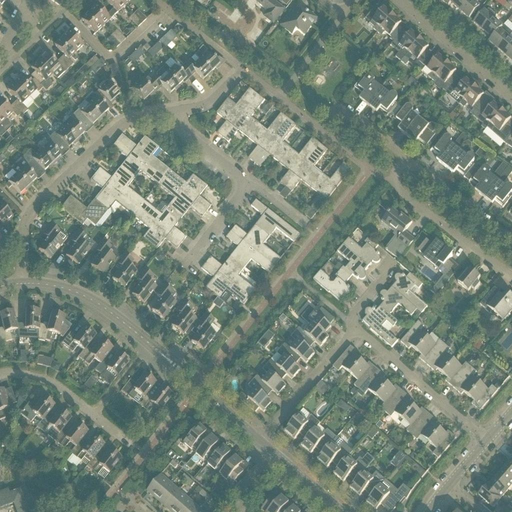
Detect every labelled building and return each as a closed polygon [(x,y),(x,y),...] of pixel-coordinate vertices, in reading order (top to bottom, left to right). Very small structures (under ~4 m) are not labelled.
[(113,17),(117,13),(124,6),(118,0),(104,0),(113,9),(109,13),(113,17)] [(209,0),(198,0),(197,2),(206,9),(211,1),(209,0)] [(273,24),(278,18),(284,10),(271,0),(251,0),(267,12),(264,17),(273,24)] [(453,0),(451,4),(460,12),(469,0),(453,0)] [(479,0),(469,0),(460,12),(469,20),(479,8),(475,5),(479,0)] [(106,16),(96,6),(88,13),(102,27),(113,17),(109,13),(106,16)] [(310,15),(303,9),(299,14),(293,9),(280,26),(292,35),(296,31),(304,37),(313,25),(317,23),(316,21),(317,20),(315,18),(313,13),(310,15)] [(374,9),(365,19),(370,23),(368,26),(373,30),(377,33),(392,16),(388,12),(383,9),(379,14),(374,9)] [(488,10),(485,13),(483,12),(473,23),(483,31),(493,20),(496,16),(488,10)] [(142,24),(146,20),(137,11),(133,15),(142,24)] [(94,35),(102,27),(88,13),(81,20),(94,35)] [(137,28),(142,24),(133,15),(129,19),(137,28)] [(493,20),(483,31),(491,39),(492,39),(502,28),(506,23),(501,19),(496,15),(496,16),(493,19),(493,20)] [(397,19),(392,16),(377,33),(381,37),(385,33),(391,39),(390,40),(393,43),(394,41),(401,33),(396,29),(401,24),(396,20),(397,19)] [(491,39),(489,42),(498,50),(508,39),(511,34),(503,27),(502,28),(492,39),(491,39)] [(75,53),(83,46),(69,31),(61,39),(75,53)] [(119,45),(125,40),(124,39),(120,35),(116,31),(111,36),(119,45)] [(165,49),(176,38),(170,31),(158,42),(165,49)] [(397,39),(394,41),(398,44),(399,45),(403,49),(404,50),(400,54),(399,53),(395,58),(400,62),(401,62),(405,57),(420,40),(416,36),(415,36),(411,32),(406,37),(401,33),(397,39)] [(115,49),(119,45),(111,36),(106,40),(115,49)] [(68,69),(73,65),(68,60),(75,53),(61,39),(54,46),(63,56),(59,60),(68,69)] [(507,58),(511,52),(511,42),(508,39),(498,50),(507,58)] [(429,57),(424,53),(428,48),(424,44),(424,43),(420,40),(405,57),(400,62),(406,67),(410,62),(408,61),(412,57),(418,62),(415,66),(418,69),(429,57)] [(158,43),(154,47),(159,53),(163,49),(158,43)] [(206,53),(205,52),(207,51),(202,47),(197,53),(198,53),(195,56),(199,61),(211,73),(215,69),(216,70),(225,62),(215,54),(211,57),(207,53),(206,53)] [(68,69),(59,60),(55,64),(46,54),(38,61),(52,75),(57,80),(64,73),(68,69)] [(132,55),(128,59),(133,64),(137,61),(132,55)] [(182,67),(191,77),(195,73),(202,81),(207,76),(208,78),(212,74),(211,73),(199,61),(195,56),(186,63),(182,67)] [(443,60),(438,56),(434,61),(429,57),(418,69),(422,72),(425,68),(431,74),(428,78),(432,81),(447,64),(443,60)] [(89,70),(91,68),(95,64),(97,62),(98,62),(94,57),(87,64),(86,64),(85,66),(89,70)] [(97,62),(95,64),(100,69),(105,64),(102,62),(100,59),(98,62),(97,62)] [(376,59),(372,63),(378,68),(382,64),(376,59)] [(35,73),(31,77),(34,80),(42,89),(45,92),(50,87),(50,83),(48,80),(52,75),(38,61),(30,68),(35,73)] [(442,90),(446,93),(456,81),(451,77),(456,72),(451,68),(452,67),(447,64),(432,81),(442,90)] [(165,66),(161,69),(166,74),(179,88),(178,86),(182,82),(183,84),(191,77),(182,67),(178,71),(174,67),(170,71),(165,66)] [(153,77),(149,81),(158,90),(162,86),(169,94),(174,90),(175,91),(179,88),(166,74),(161,69),(156,75),(154,78),(153,77)] [(393,75),(390,79),(395,84),(399,80),(393,75)] [(29,84),(22,76),(15,83),(29,98),(36,91),(38,93),(42,89),(34,80),(31,77),(33,80),(29,84)] [(128,83),(125,84),(127,91),(132,90),(143,102),(148,97),(150,98),(158,90),(149,81),(145,77),(141,81),(136,76),(133,80),(129,83),(128,83)] [(374,80),(374,79),(374,78),(373,77),(372,76),(371,76),(370,76),(369,76),(368,76),(367,77),(366,77),(365,79),(363,78),(353,90),(353,91),(355,89),(362,95),(359,100),(368,107),(381,89),(373,83),(374,82),(374,81),(374,80)] [(65,85),(68,89),(77,81),(74,77),(65,85)] [(102,79),(94,87),(98,91),(107,101),(109,104),(111,105),(115,101),(114,100),(119,95),(117,93),(121,88),(119,80),(119,77),(118,77),(113,79),(108,83),(107,82),(106,83),(102,79)] [(470,84),(466,80),(461,85),(456,81),(446,93),(449,96),(450,97),(450,98),(453,101),(454,101),(455,101),(459,105),(475,87),(470,84)] [(15,83),(7,91),(17,101),(13,105),(21,114),(23,115),(27,111),(26,109),(33,102),(29,98),(15,83)] [(484,105),(479,101),(483,96),(479,92),(479,91),(475,87),(459,105),(464,109),(467,105),(473,110),(470,114),(473,117),(484,105)] [(222,139),(257,95),(249,89),(236,106),(227,100),(216,114),(226,122),(217,134),(222,139)] [(389,96),(381,89),(368,107),(376,113),(380,109),(388,115),(386,117),(387,117),(397,104),(395,103),(396,101),(397,100),(397,99),(397,98),(397,97),(397,96),(396,96),(396,95),(395,95),(394,94),(393,94),(392,94),(391,94),(391,95),(390,95),(389,96)] [(83,100),(84,101),(88,106),(101,119),(105,116),(103,115),(108,110),(105,108),(109,104),(107,101),(98,91),(94,95),(92,94),(91,93),(84,100),(83,100)] [(248,139),(259,125),(251,118),(265,101),(257,95),(222,139),(228,143),(238,131),(248,139)] [(9,109),(0,99),(0,114),(5,120),(12,113),(17,118),(21,114),(13,105),(9,109)] [(431,99),(428,102),(433,107),(436,103),(431,99)] [(444,117),(449,112),(438,103),(434,108),(444,117)] [(484,105),(473,117),(476,120),(480,116),(486,121),(483,125),(481,127),(485,131),(487,129),(502,111),(498,108),(493,104),(488,109),(484,105)] [(101,119),(88,106),(81,113),(78,110),(74,115),(82,124),(86,120),(92,126),(96,121),(98,123),(101,119)] [(413,110),(412,109),(412,108),(411,107),(410,107),(409,106),(408,106),(407,107),(406,107),(405,108),(404,110),(401,108),(392,121),(393,120),(401,126),(398,130),(406,137),(420,120),(412,113),(412,112),(413,111),(413,110)] [(505,144),(506,142),(509,137),(511,133),(511,129),(506,125),(511,119),(506,115),(507,115),(502,111),(487,129),(505,144)] [(0,134),(10,125),(5,120),(0,114),(0,134)] [(254,163),(288,120),(281,114),(267,131),(259,125),(248,139),(257,147),(248,159),(254,163)] [(69,119),(61,126),(63,127),(77,142),(81,139),(79,138),(84,133),(78,128),(82,124),(74,115),(69,119)] [(279,164),(290,150),(282,143),(296,126),(288,120),(254,163),(260,168),(269,156),(279,164)] [(428,126),(420,120),(406,137),(415,144),(418,139),(426,146),(425,147),(425,148),(435,135),(433,133),(435,131),(435,130),(436,129),(436,128),(435,128),(435,127),(435,126),(434,126),(434,125),(433,125),(432,125),(431,124),(431,125),(430,125),(429,125),(429,126),(428,126)] [(74,146),(77,142),(63,127),(55,135),(54,133),(49,137),(58,147),(62,143),(68,149),(72,144),(74,146)] [(53,166),(57,162),(55,161),(60,156),(54,151),(58,147),(49,137),(47,134),(43,138),(46,141),(45,142),(48,145),(40,152),(53,166)] [(453,146),(450,144),(451,141),(451,139),(449,137),(446,137),(444,138),(442,140),(440,139),(430,151),(431,152),(432,150),(440,156),(436,161),(445,168),(459,150),(464,143),(468,139),(462,134),(453,146)] [(158,149),(144,137),(136,147),(129,142),(124,148),(163,178),(168,171),(151,157),(158,149)] [(285,188),(320,145),(312,139),(298,156),(290,150),(279,164),(289,172),(279,184),(285,188)] [(310,189),(322,174),(314,168),(327,151),(320,145),(285,188),(291,193),(301,181),(310,189)] [(163,178),(124,148),(120,154),(127,159),(119,169),(133,180),(140,172),(157,186),(163,178)] [(22,158),(34,170),(38,166),(44,172),(48,168),(50,169),(53,166),(40,152),(35,156),(30,150),(22,158)] [(467,157),(459,150),(445,168),(453,174),(457,170),(465,176),(464,178),(474,166),(472,164),(473,162),(474,161),(474,160),(474,159),(474,158),(473,157),(473,156),(472,156),(472,155),(471,155),(470,155),(469,155),(468,156),(467,156),(467,157)] [(15,165),(10,169),(12,171),(16,175),(29,189),(33,185),(31,184),(36,180),(30,174),(34,170),(22,158),(19,161),(15,165)] [(317,213),(351,170),(343,164),(330,181),(322,174),(310,189),(320,196),(311,208),(317,213)] [(490,171),(489,170),(489,169),(488,168),(487,168),(486,168),(486,167),(485,168),(484,168),(483,168),(483,169),(482,169),(481,171),(479,169),(469,182),(470,181),(478,187),(475,191),(483,198),(497,181),(489,174),(490,173),(490,172),(490,171)] [(133,180),(119,169),(111,179),(99,169),(94,175),(138,209),(144,202),(127,188),(133,180)] [(29,189),(16,175),(12,171),(4,178),(9,182),(8,183),(11,186),(20,195),(24,191),(26,192),(29,189)] [(186,184),(168,171),(163,178),(206,212),(210,207),(198,197),(206,187),(192,176),(186,184)] [(138,209),(94,175),(90,181),(102,190),(94,200),(107,211),(108,212),(115,203),(132,217),(138,209)] [(206,212),(163,178),(157,186),(174,199),(167,207),(181,219),(189,209),(201,218),(206,212)] [(505,187),(497,181),(483,198),(492,205),(495,201),(503,207),(502,208),(503,209),(511,196),(511,195),(510,194),(511,193),(511,192),(511,187),(511,186),(510,186),(509,186),(508,186),(507,186),(506,186),(506,187),(505,187)] [(86,210),(70,197),(60,209),(82,226),(86,220),(95,227),(107,211),(94,200),(86,210)] [(299,235),(256,201),(251,207),(263,216),(255,226),(269,237),(276,229),(293,243),(299,235)] [(161,215),(144,202),(138,209),(181,244),(186,238),(174,228),(181,219),(167,207),(161,215)] [(12,218),(0,204),(0,223),(3,227),(12,218)] [(181,244),(138,209),(132,217),(149,230),(142,239),(156,250),(164,240),(176,250),(181,244)] [(388,213),(382,221),(381,222),(395,233),(394,235),(396,236),(385,250),(399,260),(407,251),(415,241),(407,234),(406,235),(404,233),(412,223),(404,217),(403,219),(392,210),(389,214),(388,213)] [(47,239),(38,251),(50,260),(56,252),(63,244),(67,238),(59,232),(58,231),(50,225),(42,235),(47,239)] [(269,237),(255,226),(247,236),(235,226),(231,232),(274,267),(280,259),(263,245),(269,237)] [(77,266),(83,258),(90,250),(82,244),(87,238),(78,231),(76,234),(70,242),(74,245),(65,257),(77,266)] [(274,267),(231,232),(226,238),(238,248),(230,257),(245,269),(251,261),(268,274),(274,267)] [(374,251),(378,246),(368,238),(364,243),(367,245),(362,250),(348,239),(343,246),(368,268),(373,262),(373,263),(374,263),(375,263),(375,264),(376,264),(377,264),(378,263),(379,262),(380,261),(380,260),(380,259),(379,258),(379,257),(378,257),(378,256),(379,255),(374,251)] [(102,276),(108,268),(116,257),(117,256),(117,255),(117,254),(117,253),(117,252),(116,252),(116,251),(102,240),(100,243),(94,251),(99,255),(90,266),(102,276)] [(440,271),(439,272),(444,276),(445,276),(450,280),(459,268),(449,260),(452,257),(446,252),(447,251),(436,243),(433,247),(426,242),(419,252),(425,257),(424,258),(440,271)] [(363,273),(368,268),(343,246),(337,252),(350,263),(345,269),(343,267),(343,268),(339,272),(349,280),(352,276),(357,280),(358,279),(359,279),(359,280),(360,280),(361,280),(362,280),(363,280),(364,280),(364,279),(365,278),(365,277),(365,276),(365,275),(364,274),(364,273),(363,273)] [(158,253),(154,259),(160,263),(164,258),(158,253)] [(123,289),(129,281),(136,273),(128,266),(133,261),(124,254),(116,264),(121,268),(111,280),(123,289)] [(245,269),(230,257),(223,267),(211,258),(206,264),(249,298),(255,290),(238,277),(245,269)] [(249,298),(206,264),(201,269),(213,279),(205,289),(217,298),(220,300),(226,292),(243,306),(249,298)] [(469,271),(467,269),(461,277),(457,281),(458,282),(457,283),(468,293),(471,289),(474,291),(480,285),(477,283),(480,279),(470,270),(469,271)] [(143,305),(149,297),(156,288),(148,282),(153,277),(144,270),(142,272),(135,280),(140,284),(131,295),(143,305)] [(331,283),(329,282),(328,278),(321,271),(313,280),(328,293),(329,293),(339,301),(343,296),(344,296),(345,297),(346,297),(347,297),(348,297),(349,296),(350,296),(350,295),(351,294),(351,293),(350,292),(350,291),(349,290),(350,289),(345,284),(349,280),(339,272),(335,276),(337,278),(333,283),(331,283)] [(422,285),(410,274),(406,278),(403,276),(402,277),(401,276),(400,276),(400,275),(399,275),(398,275),(397,275),(397,276),(396,276),(395,277),(395,278),(394,279),(394,280),(395,281),(395,282),(396,282),(396,283),(392,288),(421,314),(427,307),(409,292),(415,286),(418,290),(422,285)] [(163,320),(169,312),(176,304),(170,299),(174,294),(163,285),(155,295),(160,299),(151,311),(163,320)] [(436,297),(442,289),(437,286),(432,293),(436,297)] [(421,314),(392,288),(387,294),(386,293),(386,292),(385,292),(384,292),(383,292),(382,292),(381,293),(380,294),(380,295),(380,296),(380,297),(380,298),(381,298),(381,299),(382,299),(381,301),(384,303),(380,307),(389,316),(393,311),(398,305),(411,316),(413,314),(417,310),(421,314)] [(493,289),(479,305),(486,311),(489,315),(490,314),(501,323),(508,315),(511,310),(511,296),(507,292),(502,298),(500,297),(501,295),(498,293),(497,294),(493,291),(494,290),(493,289)] [(217,298),(212,305),(219,310),(224,304),(220,300),(217,298)] [(183,336),(189,328),(195,320),(188,313),(192,308),(183,301),(174,313),(179,316),(171,327),(183,336)] [(389,316),(380,307),(376,312),(373,310),(372,311),(371,310),(370,310),(369,309),(368,309),(368,310),(367,310),(366,310),(366,311),(365,311),(365,312),(365,313),(365,314),(365,315),(366,316),(367,317),(362,322),(371,329),(370,330),(391,348),(397,342),(382,328),(386,322),(393,328),(397,322),(389,316)] [(309,309),(302,316),(307,323),(311,326),(305,334),(304,334),(315,343),(320,348),(320,347),(329,338),(325,334),(331,328),(329,326),(334,321),(334,320),(329,316),(321,309),(316,315),(309,309)] [(25,325),(15,325),(17,331),(16,331),(18,339),(30,339),(37,339),(37,331),(38,331),(38,325),(39,311),(25,311),(25,325)] [(0,343),(11,341),(9,333),(16,331),(17,331),(15,325),(12,312),(0,314),(0,317),(3,329),(0,329),(0,343)] [(38,331),(37,331),(37,339),(37,341),(44,343),(44,341),(49,342),(52,334),(59,336),(62,324),(64,317),(52,314),(48,325),(43,323),(42,326),(38,325),(38,331)] [(215,335),(208,329),(214,321),(205,314),(191,331),(196,335),(191,342),(202,352),(215,335)] [(416,352),(427,338),(420,331),(424,327),(418,322),(400,343),(408,350),(411,347),(416,352)] [(62,324),(59,336),(62,338),(69,329),(62,324)] [(87,347),(95,336),(85,328),(76,339),(69,334),(63,341),(61,344),(72,353),(77,346),(83,351),(87,347)] [(305,334),(299,328),(291,338),(297,343),(290,350),(285,345),(284,345),(306,364),(314,354),(309,349),(315,343),(304,334),(305,334)] [(268,332),(264,337),(269,341),(274,336),(268,332)] [(427,338),(416,352),(421,356),(419,359),(427,366),(445,345),(439,341),(435,345),(427,338)] [(103,360),(112,349),(101,341),(93,352),(87,347),(83,351),(77,358),(88,366),(94,359),(99,364),(100,364),(103,360)] [(306,364),(284,345),(277,354),(282,359),(276,366),(286,375),(286,376),(292,380),(300,370),(295,366),(300,359),(306,364)] [(445,345),(427,366),(435,373),(437,370),(442,374),(454,361),(446,354),(450,350),(445,345)] [(254,347),(250,352),(254,357),(259,352),(254,347)] [(350,375),(361,361),(356,357),(359,354),(350,347),(332,368),(337,372),(338,372),(342,368),(350,375)] [(129,362),(127,361),(128,359),(121,354),(120,355),(118,354),(109,365),(103,360),(100,364),(99,364),(94,371),(101,376),(99,379),(109,387),(117,378),(129,362)] [(470,359),(466,364),(471,368),(475,363),(470,359)] [(262,382),(262,383),(272,392),(277,397),(278,396),(286,387),(281,382),(286,376),(286,375),(276,366),(270,361),(265,367),(265,372),(268,375),(262,382)] [(361,361),(350,375),(358,381),(354,386),(359,391),(377,370),(369,363),(367,366),(361,361)] [(462,368),(454,361),(442,374),(447,379),(445,382),(453,389),(471,368),(466,364),(466,363),(462,368)] [(469,397),(480,384),(472,377),(476,373),(471,368),(453,389),(461,396),(463,393),(469,397)] [(376,397),(388,384),(382,380),(385,377),(377,370),(359,391),(364,394),(364,395),(368,391),(376,397)] [(146,394),(155,383),(145,375),(136,386),(129,381),(121,392),(131,400),(137,394),(142,398),(143,398),(146,394)] [(248,399),(243,403),(255,413),(259,409),(263,413),(272,403),(266,398),(272,392),(262,383),(262,382),(256,377),(248,386),(254,391),(248,399)] [(393,389),(388,384),(376,397),(384,404),(380,409),(385,413),(403,393),(395,386),(393,389)] [(488,391),(480,384),(469,397),(474,402),(471,404),(480,412),(497,391),(492,386),(488,391)] [(160,412),(172,396),(161,388),(153,399),(146,394),(143,398),(142,398),(137,405),(148,413),(153,407),(160,412)] [(0,420),(4,419),(2,411),(8,409),(2,390),(0,390),(0,420)] [(403,393),(385,413),(391,418),(398,425),(402,420),(414,407),(409,403),(411,400),(403,393)] [(45,417),(54,406),(43,398),(35,409),(28,404),(22,411),(19,414),(30,423),(36,416),(41,421),(42,421),(45,417)] [(341,402),(337,406),(343,412),(347,407),(341,402)] [(419,412),(414,407),(402,420),(410,427),(406,432),(412,436),(429,416),(421,409),(419,412)] [(53,441),(58,434),(62,430),(70,419),(60,411),(52,422),(45,417),(42,421),(41,421),(36,428),(47,436),(53,441)] [(306,422),(298,415),(284,431),(294,440),(299,434),(305,440),(306,440),(315,430),(320,424),(311,416),(306,422)] [(429,443),(440,430),(435,425),(437,423),(429,416),(412,436),(417,441),(421,436),(429,443)] [(78,444),(87,432),(77,424),(68,435),(62,430),(58,434),(53,441),(64,449),(69,443),(75,447),(78,444)] [(195,425),(180,441),(184,444),(191,450),(191,451),(192,450),(196,454),(196,455),(207,441),(203,437),(201,435),(205,431),(199,426),(198,427),(195,425)] [(322,436),(315,430),(306,440),(305,440),(301,445),(311,454),(315,449),(322,454),(331,444),(336,438),(327,430),(322,436)] [(445,434),(440,430),(429,443),(436,450),(432,454),(438,459),(456,439),(448,432),(445,434)] [(95,456),(104,445),(93,437),(85,449),(78,444),(75,447),(69,454),(86,467),(91,460),(92,461),(95,456)] [(207,441),(196,455),(203,461),(204,460),(208,464),(207,465),(208,465),(219,451),(215,447),(213,446),(217,441),(211,437),(207,441)] [(343,444),(344,444),(337,438),(336,438),(331,444),(322,454),(317,460),(327,468),(332,463),(338,468),(347,458),(353,452),(343,444)] [(219,451),(208,465),(215,471),(216,471),(220,474),(219,475),(220,475),(234,459),(229,455),(227,458),(225,456),(229,452),(229,451),(223,447),(219,451)] [(108,474),(120,458),(110,450),(101,461),(95,456),(92,461),(91,460),(86,467),(97,476),(102,469),(104,470),(108,474)] [(400,454),(396,459),(400,463),(405,458),(400,454)] [(234,459),(220,475),(227,482),(228,481),(232,485),(233,485),(236,487),(241,481),(238,479),(243,472),(239,468),(237,467),(241,462),(235,457),(234,459)] [(338,468),(333,474),(343,482),(348,477),(354,482),(355,483),(374,460),(370,457),(365,457),(362,461),(358,461),(355,464),(347,458),(338,468)] [(371,479),(364,472),(374,461),(374,460),(355,483),(354,482),(350,488),(359,497),(364,491),(370,497),(371,497),(385,481),(376,473),(371,479)] [(25,462),(20,469),(25,473),(30,466),(25,462)] [(511,464),(509,463),(502,471),(511,480),(511,464)] [(417,466),(414,470),(423,477),(426,473),(417,466)] [(507,491),(511,485),(511,480),(502,471),(494,480),(507,491)] [(156,499),(170,483),(161,475),(153,484),(146,491),(156,499)] [(186,483),(189,480),(184,475),(181,479),(186,483)] [(191,488),(194,484),(189,480),(186,483),(191,488)] [(507,491),(494,480),(487,488),(486,487),(500,500),(507,491)] [(387,493),(380,487),(385,481),(371,497),(370,497),(366,502),(376,511),(381,505),(388,511),(392,511),(404,499),(406,500),(411,492),(403,485),(398,492),(392,487),(387,493)] [(47,483),(44,488),(53,496),(57,491),(47,483)] [(165,507),(179,491),(170,483),(156,499),(165,507)] [(486,487),(484,489),(483,488),(478,493),(480,494),(478,496),(484,501),(481,504),(480,504),(489,511),(494,511),(494,510),(495,510),(493,508),(500,500),(486,487)] [(0,511),(32,511),(27,500),(23,501),(19,490),(9,494),(7,490),(0,492),(0,511)] [(170,511),(176,511),(188,499),(179,491),(165,507),(170,511)] [(272,497),(261,510),(263,511),(280,511),(284,508),(288,503),(283,499),(279,504),(277,501),(272,497)] [(192,511),(197,507),(188,499),(176,511),(192,511)]
